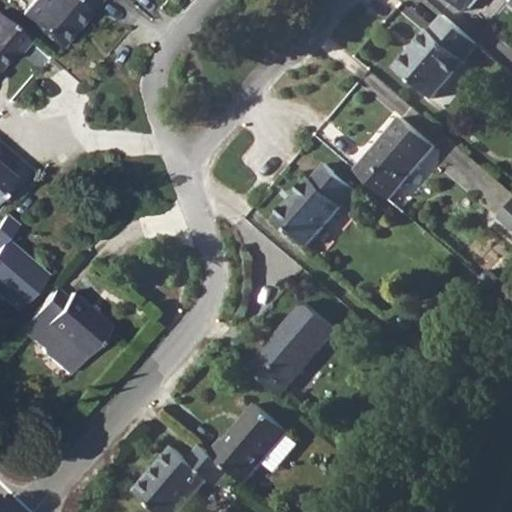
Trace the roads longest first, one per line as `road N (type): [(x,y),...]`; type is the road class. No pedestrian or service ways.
road 1 (residential): [(36,511),(209,309),(219,266),(185,172)]
road 2 (residential): [(185,172),(342,0)]
road 3 (residential): [(213,0),(163,56),(151,83),(165,138)]
